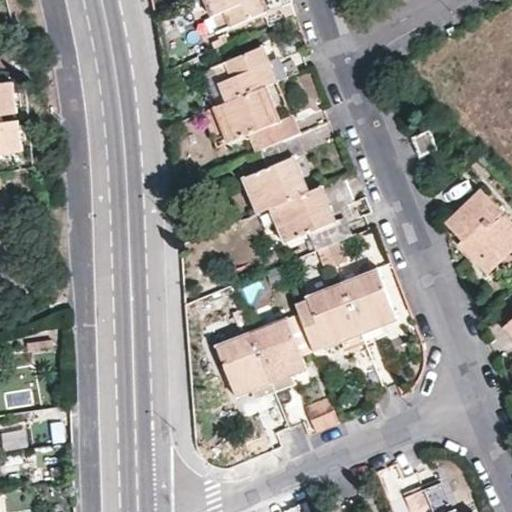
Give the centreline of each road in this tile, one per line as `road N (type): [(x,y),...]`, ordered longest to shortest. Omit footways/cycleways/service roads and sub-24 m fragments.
road 1 (secondary): [(102,0),(128,178),(138,511)]
road 2 (residential): [(344,57),(478,399)]
road 3 (residential): [(478,399),(205,511)]
